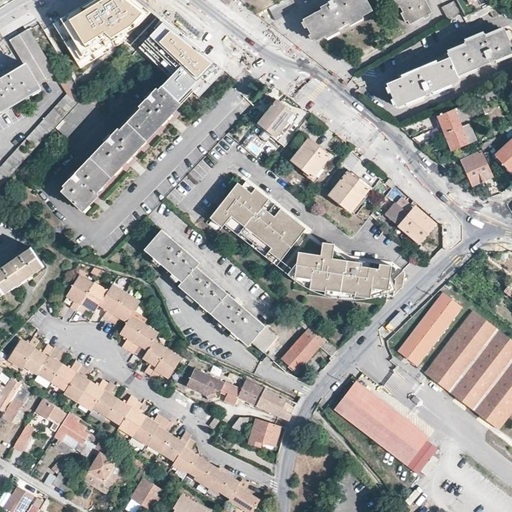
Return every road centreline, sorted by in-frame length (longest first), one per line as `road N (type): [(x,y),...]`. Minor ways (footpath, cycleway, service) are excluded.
road 1 (residential): [(502,218),(461,198),(217,0)]
road 2 (residential): [(283,487),(305,408),(502,218)]
road 3 (residential): [(45,325),(182,412),(209,449),(283,487)]
